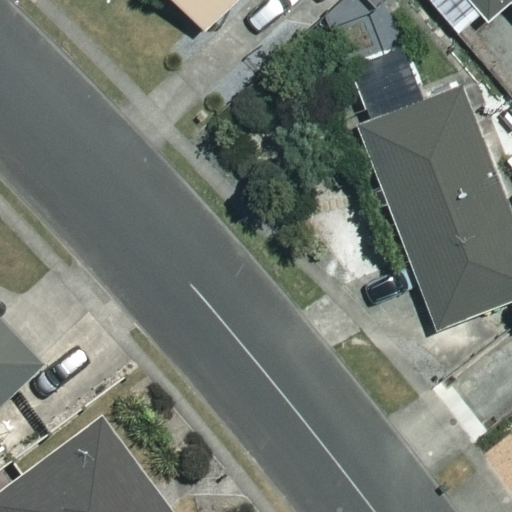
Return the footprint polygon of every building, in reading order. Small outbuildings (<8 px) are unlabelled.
[(181,0),(209,33),(249,0),(181,0)] [(511,0),(473,0),(495,24),(511,8),(511,0)] [(351,74),(368,118),(426,97),(410,52),(351,74)] [(511,303),(511,215),(466,94),(365,132),(441,330),(511,303)] [(0,412),(38,377),(0,337),(0,412)] [(155,511),(97,433),(0,505),(0,511),(155,511)]
